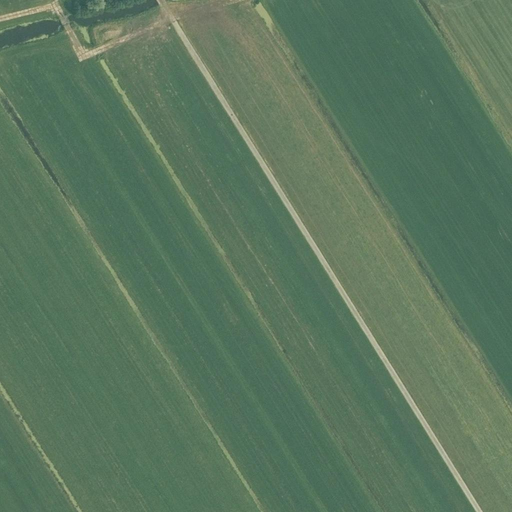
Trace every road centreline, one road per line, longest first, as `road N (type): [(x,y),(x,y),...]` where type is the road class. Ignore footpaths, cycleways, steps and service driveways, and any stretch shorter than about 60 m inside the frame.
road 1 (track): [(479,511),(159,0)]
road 2 (track): [(0,19),(55,5),(81,56),(234,0)]
